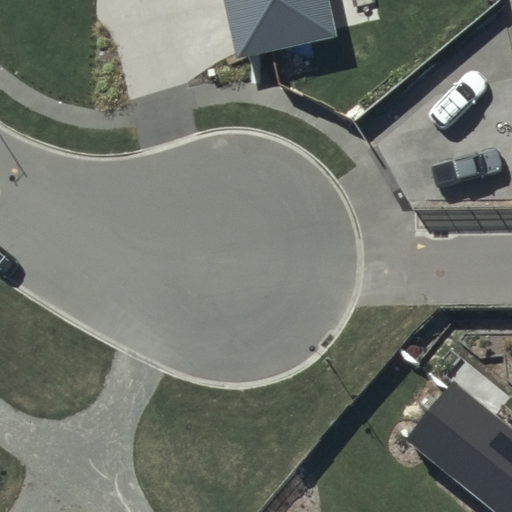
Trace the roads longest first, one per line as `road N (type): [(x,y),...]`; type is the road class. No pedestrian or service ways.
road 1 (residential): [(221,265),(511,263)]
road 2 (residential): [(0,187),(93,232),(221,265)]
